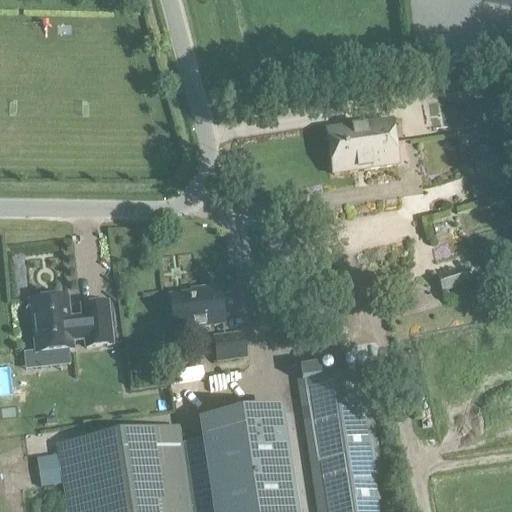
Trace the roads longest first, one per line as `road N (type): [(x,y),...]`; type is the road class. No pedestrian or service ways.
road 1 (unclassified): [(163,0),(205,131),(206,186),(168,209),(0,208)]
road 2 (track): [(411,470),(383,342),(346,258),(304,216),(230,214),(206,186)]
road 3 (track): [(230,214),(266,364),(289,399),(308,511)]
